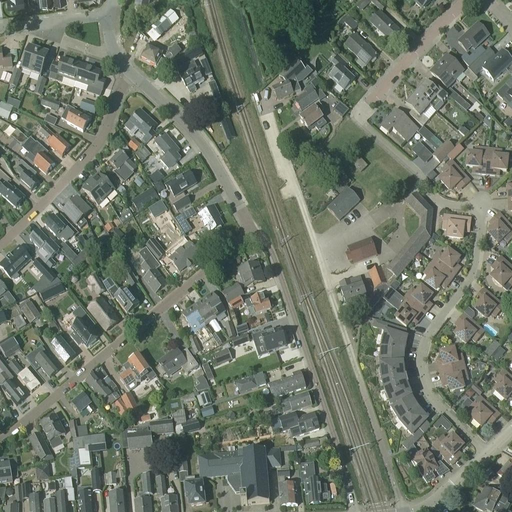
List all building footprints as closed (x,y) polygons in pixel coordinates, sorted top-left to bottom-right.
[(366,0),(367,0),(357,10),(360,13),(370,3),(373,0),(366,0)] [(377,0),(373,0),(370,3),(381,13),(386,8),(377,0)] [(403,0),(409,6),(413,2),(420,9),(422,7),(423,9),(431,2),(429,0),(403,0)] [(379,14),(370,24),(389,42),(391,40),(393,42),(398,37),(396,35),(399,32),(379,14)] [(347,16),(337,25),(340,28),(344,25),(352,32),(357,27),(347,16)] [(477,25),(457,43),(465,52),(471,47),(473,50),(488,37),(477,25)] [(354,36),(344,46),(366,67),(376,57),(354,36)] [(147,47),(140,59),(156,67),(156,66),(158,67),(162,60),(160,59),(162,54),(155,50),(156,48),(152,46),(151,48),(147,47)] [(175,47),(168,53),(174,60),(181,53),(175,47)] [(466,55),(460,60),(469,69),(486,54),(481,48),(469,59),(466,55)] [(29,49),(21,71),(31,75),(39,52),(29,49)] [(199,50),(181,59),(185,66),(203,57),(199,50)] [(1,52),(0,51),(0,67),(3,68),(3,69),(12,68),(11,57),(2,58),(1,52)] [(39,52),(31,75),(40,78),(48,55),(39,52)] [(511,62),(502,52),(482,71),(493,82),(499,77),(501,79),(504,76),(502,74),(511,64),(511,62)] [(338,69),(329,78),(344,92),(355,81),(343,69),(348,64),(340,55),(332,64),(338,69)] [(446,56),(438,65),(455,81),(463,73),(446,56)] [(53,65),(48,81),(61,85),(63,79),(75,84),(81,66),(62,60),(60,67),(53,65)] [(285,84),(273,90),(278,103),(301,92),(295,80),(305,72),(296,63),(280,79),(285,84)] [(193,64),(176,73),(186,90),(186,89),(189,95),(196,91),(194,88),(204,82),(197,71),(193,64)] [(438,65),(430,74),(447,90),(455,81),(438,65)] [(98,81),(101,73),(93,71),(93,70),(92,69),(90,67),(88,68),(88,69),(81,66),(75,84),(88,88),(85,94),(99,99),(105,83),(98,81)] [(15,71),(9,87),(16,89),(21,74),(15,71)] [(468,71),(463,76),(471,83),(473,84),(477,80),(472,75),(468,71)] [(0,81),(8,85),(10,78),(2,75),(0,81)] [(39,80),(34,95),(40,97),(46,82),(39,80)] [(446,95),(439,89),(435,86),(432,90),(425,84),(415,95),(436,113),(449,99),(449,98),(446,95)] [(306,94),(295,102),(302,112),(319,100),(321,103),(326,99),(321,91),(317,94),(312,86),(304,91),(306,94)] [(506,86),(497,95),(502,101),(504,99),(510,105),(511,102),(511,91),(511,92),(506,86)] [(450,90),(446,95),(449,98),(449,99),(457,106),(462,100),(450,90)] [(415,95),(405,106),(415,115),(412,119),(423,128),(436,113),(415,95)] [(43,100),(41,107),(56,112),(58,105),(43,100)] [(330,109),(338,116),(345,109),(337,102),(330,109)] [(1,103),(0,104),(0,118),(7,121),(13,109),(1,103)] [(94,116),(97,107),(87,103),(84,113),(94,116)] [(315,109),(300,120),(303,124),(303,125),(304,126),(305,126),(308,131),(308,130),(309,132),(315,128),(314,126),(322,120),(319,115),(324,111),(319,104),(314,108),(315,109)] [(67,108),(60,120),(67,124),(66,125),(82,134),(84,130),(86,131),(87,131),(88,130),(90,127),(90,126),(89,125),(88,124),(90,119),(82,115),(80,118),(73,114),(74,112),(67,108)] [(129,123),(124,128),(129,133),(134,128),(145,138),(146,138),(151,133),(156,127),(139,111),(128,122),(129,123)] [(396,111),(381,128),(388,135),(392,130),(407,143),(418,131),(396,111)] [(489,117),(483,123),(491,131),(492,119),(489,117)] [(314,129),(318,134),(323,131),(319,125),(314,129)] [(43,128),(38,134),(38,135),(50,146),(49,148),(61,159),(70,149),(58,138),(56,140),(43,128)] [(423,128),(418,134),(428,143),(433,139),(434,137),(433,137),(423,128)] [(11,129),(9,134),(13,136),(11,138),(22,149),(23,148),(29,154),(30,153),(38,161),(34,166),(45,176),(54,167),(43,156),(34,148),(35,148),(28,142),(16,132),(11,129)] [(145,138),(142,142),(145,146),(155,138),(151,133),(146,138),(145,138)] [(434,137),(433,139),(442,148),(445,145),(435,135),(433,137),(434,137)] [(164,136),(154,144),(166,157),(160,162),(168,171),(180,160),(176,155),(179,152),(164,136)] [(133,141),(127,147),(133,152),(138,146),(133,141)] [(447,158),(455,151),(448,144),(433,157),(440,165),(447,158)] [(458,148),(455,151),(447,158),(451,162),(462,153),(458,148)] [(425,149),(416,157),(424,165),(433,157),(425,149)] [(468,154),(466,168),(473,169),(473,173),(477,173),(476,175),(485,176),(488,151),(475,149),(475,155),(468,154)] [(488,151),(485,176),(495,177),(495,175),(499,176),(499,172),(506,172),(508,159),(501,158),(501,152),(488,151)] [(120,153),(109,165),(116,172),(113,175),(123,184),(136,170),(128,162),(128,161),(120,153)] [(354,154),(347,161),(359,173),(366,166),(354,154)] [(445,176),(440,182),(450,193),(455,188),(458,191),(462,188),(463,189),(470,183),(452,163),(441,172),(445,176)] [(20,168),(16,173),(23,179),(19,183),(31,193),(38,185),(32,179),(33,179),(20,168)] [(170,183),(164,186),(168,193),(170,192),(174,199),(178,196),(196,185),(194,183),(196,183),(193,178),(191,179),(188,174),(171,184),(170,183)] [(95,181),(91,185),(106,200),(114,193),(98,176),(93,180),(95,181)] [(344,177),(332,188),(339,195),(347,188),(351,184),(344,177)] [(138,179),(133,184),(139,189),(144,184),(138,179)] [(157,194),(161,192),(162,188),(160,184),(153,188),(157,194)] [(7,185),(0,193),(0,198),(4,202),(5,201),(15,210),(24,200),(7,185)] [(86,187),(82,191),(98,208),(106,200),(91,185),(88,189),(86,187)] [(120,188),(116,192),(122,198),(125,194),(120,188)] [(152,190),(131,203),(137,213),(158,200),(152,190)] [(347,191),(327,210),(339,222),(359,203),(347,191)] [(383,287),(385,286),(389,289),(390,289),(395,282),(414,259),(418,254),(430,240),(430,239),(431,234),(433,212),(417,195),(407,205),(422,220),(421,229),(390,266),(387,264),(382,270),(381,269),(369,273),(375,290),(376,289),(377,292),(384,289),(383,287)] [(186,198),(172,207),(176,214),(190,205),(186,198)] [(70,202),(67,205),(82,220),(89,214),(77,201),(73,205),(70,202)] [(370,215),(379,209),(375,203),(366,208),(370,215)] [(67,210),(63,214),(75,226),(82,220),(67,205),(65,208),(67,210)] [(213,208),(198,216),(204,228),(207,226),(211,233),(222,227),(216,217),(218,216),(213,208)] [(180,217),(176,219),(179,225),(183,222),(184,223),(195,216),(192,210),(180,216),(180,217)] [(493,229),(487,234),(497,245),(503,240),(507,245),(511,240),(511,229),(499,215),(492,222),(494,223),(490,226),(493,229)] [(444,217),(442,231),(448,231),(447,239),(462,241),(463,233),(467,234),(468,230),(470,230),(471,220),(444,217)] [(53,219),(45,227),(55,238),(58,236),(63,241),(68,237),(62,231),(64,230),(53,219)] [(113,230),(110,225),(105,228),(108,234),(113,230)] [(117,230),(109,237),(116,244),(123,237),(117,230)] [(31,240),(29,242),(40,253),(36,256),(50,271),(55,266),(50,261),(59,253),(50,243),(48,244),(38,233),(36,235),(35,234),(34,235),(31,237),(30,239),(31,240)] [(107,235),(96,244),(100,250),(110,241),(107,235)] [(83,253),(84,254),(89,251),(85,244),(81,237),(76,240),(80,247),(83,253)] [(350,253),(346,255),(349,262),(352,261),(354,265),(377,257),(370,240),(348,249),(350,253)] [(153,242),(146,248),(158,262),(165,256),(153,242)] [(188,244),(168,261),(179,273),(198,257),(188,244)] [(19,249),(0,266),(0,269),(10,280),(30,261),(19,249)] [(145,250),(138,255),(140,259),(144,265),(141,268),(147,276),(143,280),(155,295),(166,286),(155,271),(160,268),(145,250)] [(65,256),(64,257),(72,265),(77,260),(76,259),(70,252),(65,256)] [(439,254),(432,265),(452,280),(458,272),(456,271),(459,268),(455,266),(459,260),(448,252),(444,258),(439,254)] [(496,273),(491,279),(502,289),(503,288),(507,292),(511,286),(511,269),(511,268),(507,264),(501,259),(494,266),(496,267),(493,270),(496,273)] [(38,261),(33,267),(43,278),(49,272),(38,261)] [(122,262),(116,266),(118,269),(130,288),(137,283),(125,265),(122,262)] [(259,265),(239,271),(245,289),(265,283),(259,265)] [(432,265),(424,275),(429,279),(425,284),(436,293),(440,287),(443,289),(446,286),(447,287),(452,280),(432,265)] [(71,284),(74,284),(77,282),(78,279),(76,276),(72,275),(69,277),(68,281),(71,284)] [(90,286),(87,288),(91,295),(94,293),(98,298),(100,297),(105,294),(105,293),(106,293),(97,276),(95,277),(95,276),(90,279),(90,280),(87,281),(90,286)] [(360,278),(339,285),(341,290),(340,290),(346,306),(347,309),(358,306),(357,302),(367,299),(360,278)] [(108,279),(102,284),(105,288),(111,283),(108,279)] [(400,286),(395,282),(390,289),(394,292),(400,286)] [(105,288),(104,289),(107,293),(113,302),(115,300),(127,316),(127,315),(130,317),(131,317),(133,315),(133,314),(132,311),(138,307),(126,291),(121,295),(111,283),(105,288)] [(64,293),(60,284),(38,295),(43,304),(64,293)] [(240,299),(244,297),(237,286),(221,295),(228,306),(240,299)] [(412,290),(404,300),(424,317),(429,310),(428,309),(430,306),(427,303),(432,297),(421,288),(417,294),(412,290)] [(479,305),(474,311),(485,321),(490,315),(495,319),(504,308),(483,290),(477,298),(479,299),(476,302),(479,305)] [(382,298),(388,304),(394,298),(388,292),(382,298)] [(212,295),(202,302),(214,321),(224,314),(212,295)] [(374,308),(382,299),(377,295),(369,304),(374,308)] [(253,301),(244,303),(247,310),(248,310),(253,308),(256,316),(270,312),(270,311),(273,309),(271,304),(267,303),(265,304),(263,297),(253,301)] [(89,308),(86,311),(105,334),(108,331),(109,332),(116,326),(121,322),(102,298),(97,302),(97,301),(89,307),(89,308)] [(240,299),(228,306),(232,312),(239,308),(243,305),(240,299)] [(404,300),(396,310),(400,314),(396,319),(406,328),(411,323),(414,326),(416,323),(418,324),(424,317),(404,300)] [(202,302),(192,309),(204,328),(214,321),(202,302)] [(30,305),(20,312),(30,326),(39,319),(30,305)] [(195,334),(203,346),(213,340),(212,338),(204,328),(192,309),(182,316),(194,335),(195,334)] [(468,309),(463,314),(471,320),(473,317),(473,313),(468,309)] [(93,326),(80,310),(72,316),(79,324),(71,330),(74,334),(70,338),(78,347),(82,344),(86,349),(88,347),(89,348),(96,343),(95,342),(97,340),(89,330),(93,326)] [(459,330),(454,336),(466,346),(471,340),(475,344),(484,333),(464,316),(457,323),(459,324),(456,327),(459,330)] [(21,317),(13,322),(19,332),(27,327),(21,317)] [(375,321),(373,328),(385,332),(381,350),(380,367),(382,385),(384,392),(391,409),(400,424),(411,437),(402,447),(407,452),(410,448),(430,427),(425,423),(416,412),(408,400),(404,387),(407,386),(405,380),(402,380),(400,367),(401,353),(404,339),(407,332),(375,321)] [(58,330),(55,326),(53,323),(48,327),(53,333),(58,330)] [(230,325),(225,326),(229,340),(234,338),(230,325)] [(260,335),(251,338),(252,342),(255,349),(264,346),(267,354),(285,348),(279,329),(273,332),(272,330),(260,334),(260,335)] [(222,343),(217,335),(212,338),(213,340),(218,346),(218,348),(224,345),(222,343)] [(249,343),(246,336),(231,342),(234,349),(249,343)] [(12,340),(0,347),(0,351),(6,360),(20,352),(12,340)] [(194,341),(189,343),(194,356),(200,354),(194,341)] [(59,342),(53,347),(58,352),(55,355),(65,366),(74,359),(65,347),(64,348),(59,342)] [(494,342),(489,348),(495,353),(496,352),(499,349),(500,347),(494,342)] [(161,369),(158,371),(162,377),(163,376),(165,375),(168,378),(176,372),(177,372),(180,369),(184,375),(187,375),(197,367),(186,351),(179,356),(176,351),(158,364),(161,369)] [(439,366),(437,366),(439,375),(464,369),(461,356),(455,358),(454,351),(440,354),(442,361),(438,362),(439,366)] [(24,366),(30,362),(25,352),(19,356),(24,366)] [(227,352),(213,358),(217,367),(231,361),(227,352)] [(495,353),(490,359),(495,363),(501,356),(496,352),(495,353)] [(43,355),(34,362),(49,380),(58,372),(43,355)] [(127,375),(119,380),(126,389),(136,382),(140,383),(140,382),(146,378),(149,382),(155,378),(150,371),(139,356),(127,365),(123,368),(123,369),(127,375)] [(13,362),(8,367),(17,377),(16,378),(30,395),(40,387),(25,370),(22,373),(13,362)] [(201,367),(204,374),(210,372),(207,365),(201,367)] [(464,369),(439,375),(442,384),(443,384),(444,387),(448,386),(450,393),(463,390),(462,383),(468,382),(464,369)] [(499,387),(494,392),(505,403),(510,397),(511,398),(511,379),(504,372),(494,383),(499,387)] [(293,379),(271,386),(275,399),(305,390),(301,376),(301,377),(300,373),(292,376),(293,379)] [(4,375),(0,377),(0,385),(3,389),(1,390),(15,407),(24,400),(10,383),(11,383),(4,375)] [(256,375),(235,382),(239,394),(258,388),(258,387),(258,383),(256,375)] [(94,377),(85,384),(94,396),(101,391),(103,394),(104,393),(105,395),(108,393),(109,394),(111,392),(106,386),(104,388),(94,377)] [(108,379),(103,383),(111,392),(116,389),(115,388),(108,379)] [(209,390),(205,382),(200,386),(195,390),(197,393),(203,392),(209,390)] [(469,390),(464,395),(469,400),(474,395),(469,390)] [(101,391),(94,396),(97,399),(106,410),(119,398),(116,395),(112,398),(115,396),(112,392),(109,395),(109,394),(108,393),(105,395),(104,393),(103,394),(101,391)] [(208,392),(198,395),(199,399),(201,398),(203,404),(211,402),(208,392)] [(463,392),(455,394),(456,402),(463,393),(463,392)] [(131,395),(122,399),(131,418),(140,414),(131,395)] [(307,395),(280,404),(284,415),(296,411),(296,413),(311,408),(307,395)] [(193,396),(186,398),(188,405),(195,402),(193,396)] [(82,397),(71,406),(79,415),(85,410),(89,415),(94,412),(90,406),(82,397)] [(475,413),(469,419),(481,429),(486,423),(489,426),(492,423),(493,424),(500,417),(480,399),(470,409),(475,413)] [(180,400),(174,403),(168,400),(165,405),(165,407),(170,409),(173,416),(184,413),(183,413),(180,400)] [(119,402),(114,405),(120,413),(119,414),(125,422),(130,419),(125,409),(119,402)] [(184,413),(173,416),(175,429),(197,423),(196,422),(194,419),(194,418),(192,416),(191,415),(189,415),(187,416),(186,418),(186,419),(184,413)] [(295,415),(269,424),(272,433),(282,430),(283,434),(290,432),(293,440),(319,431),(313,415),(296,421),(295,415)] [(55,418),(40,426),(52,451),(62,446),(58,439),(64,436),(55,418)] [(451,428),(441,418),(437,423),(446,433),(451,428)] [(171,422),(149,424),(151,437),(173,435),(171,422)] [(69,424),(72,442),(84,440),(87,439),(85,428),(76,430),(75,423),(69,424)] [(198,423),(197,423),(175,429),(177,439),(185,437),(184,435),(200,431),(198,423)] [(150,430),(127,432),(128,451),(152,449),(150,430)] [(39,436),(28,441),(39,463),(44,461),(50,457),(39,436)] [(442,438),(432,448),(451,467),(458,461),(457,459),(460,456),(457,453),(463,448),(452,437),(447,442),(442,438)] [(104,438),(91,440),(92,452),(93,454),(99,453),(106,452),(104,438)] [(84,440),(72,442),(73,455),(74,461),(68,461),(69,472),(75,471),(91,469),(89,453),(92,452),(91,440),(84,440)] [(319,441),(305,444),(307,451),(320,448),(319,441)] [(416,458),(410,448),(407,452),(402,457),(406,463),(411,461),(416,458)] [(279,451),(198,459),(200,481),(232,478),(232,476),(241,476),(243,501),(240,502),(241,508),(247,508),(247,507),(269,505),(266,470),(280,469),(279,451)] [(416,458),(411,461),(423,479),(426,485),(434,480),(431,475),(437,470),(426,451),(416,458)] [(0,462),(0,464),(0,475),(17,473),(18,473),(16,461),(9,462),(9,459),(0,460),(0,462)] [(186,462),(178,463),(179,475),(187,474),(186,462)] [(506,466),(497,477),(509,487),(511,483),(511,465),(511,464),(508,468),(506,466)] [(302,467),(299,467),(301,485),(304,485),(305,497),(308,497),(309,507),(322,505),(321,496),(327,495),(326,487),(320,488),(319,481),(315,482),(313,466),(302,467)] [(47,468),(35,470),(36,483),(49,481),(47,468)] [(288,472),(277,473),(279,488),(280,509),(297,508),(296,486),(285,487),(285,480),(289,480),(290,480),(289,472),(288,472)] [(17,473),(0,475),(0,486),(11,485),(10,480),(18,478),(17,473)] [(163,474),(156,474),(156,480),(157,493),(160,492),(161,511),(177,511),(176,498),(176,496),(173,496),(174,498),(165,499),(163,474)] [(188,480),(187,474),(179,475),(180,484),(185,484),(187,502),(189,502),(190,508),(204,507),(202,485),(195,486),(194,480),(188,480)] [(106,488),(116,486),(115,476),(104,477),(106,488)] [(143,501),(134,502),(134,511),(150,511),(150,501),(149,501),(148,497),(152,496),(151,484),(149,485),(148,479),(143,480),(143,485),(142,485),(143,501)] [(20,487),(20,490),(21,495),(22,502),(29,501),(29,507),(29,511),(40,511),(40,506),(41,506),(39,486),(30,487),(30,486),(20,487)] [(477,499),(474,506),(475,509),(480,511),(506,511),(509,507),(507,506),(511,498),(497,491),(495,495),(485,489),(480,498),(477,499)] [(66,496),(55,497),(55,503),(55,511),(66,511),(66,504),(74,503),(73,492),(72,492),(72,491),(65,492),(66,496)] [(79,495),(78,495),(79,511),(91,511),(90,494),(82,495),(82,491),(79,491),(79,495)] [(123,496),(110,497),(110,502),(110,511),(124,511),(123,501),(123,496)] [(55,511),(55,503),(43,504),(43,511),(55,511)]
